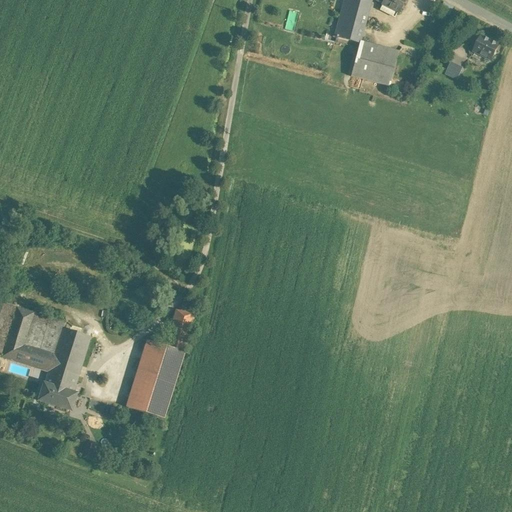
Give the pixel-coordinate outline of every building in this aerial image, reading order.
[(370,0),(345,0),(336,36),(359,43),(370,0)] [(405,0),(375,0),(375,1),(382,4),(381,4),(382,5),(397,13),(399,14),(405,0)] [(454,8),(443,4),(439,13),(449,18),(454,8)] [(397,13),(382,5),(379,10),(395,18),(397,13)] [(289,10),(284,29),(293,31),(298,12),(289,10)] [(499,45),(481,37),(474,52),(492,61),(499,45)] [(398,52),(360,42),(351,77),(389,87),(398,52)] [(446,74),(457,80),(463,69),(452,64),(446,74)] [(16,308),(0,302),(0,357),(1,358),(16,308)] [(182,304),(180,311),(176,310),(166,347),(185,352),(197,307),(182,304)] [(34,313),(16,308),(1,358),(48,372),(44,385),(73,394),(91,338),(63,329),(62,329),(54,354),(25,345),(34,313)] [(65,323),(34,313),(25,345),(54,354),(62,329),(63,329),(65,323)] [(166,347),(147,341),(126,407),(164,419),(185,352),(166,347)] [(44,385),(39,401),(71,410),(76,395),(73,394),(44,385)] [(96,444),(87,441),(82,457),(91,460),(96,444)]
